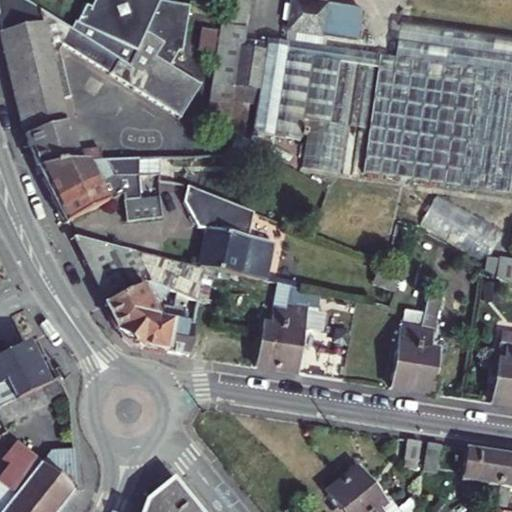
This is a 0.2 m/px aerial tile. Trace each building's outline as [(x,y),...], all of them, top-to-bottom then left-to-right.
[(20,0),(0,0),(0,33),(29,153),(36,171),(95,166),(90,153),(63,155),(50,104),(58,103),(43,42),(47,42),(183,122),(191,107),(131,69),(70,31),(20,0)] [(70,31),(131,69),(161,4),(163,0),(95,0),(92,6),(84,3),(70,31)] [(242,47),(248,47),(254,3),(236,0),(226,0),(223,25),(245,29),(242,47)] [(363,9),(305,0),(293,0),(289,33),(357,43),(363,9)] [(184,55),(191,7),(161,4),(131,69),(191,107),(203,87),(172,69),(181,54),(184,55)] [(210,118),(229,130),(235,87),(242,47),(245,29),(223,25),(210,118)] [(268,51),(263,91),(280,93),(286,53),(345,63),(337,126),(329,125),(327,136),(283,126),(285,118),(277,117),(274,135),(307,140),(303,168),(361,175),(377,67),(382,67),(366,173),(511,193),(511,40),(401,25),(397,58),(288,42),(286,49),(266,47),(266,50),(268,51)] [(204,31),(201,52),(216,53),(219,33),(204,31)] [(235,87),(263,91),(268,51),(266,50),(248,47),(242,47),(235,87)] [(286,53),(280,93),(277,117),(285,118),(283,126),(327,136),(329,125),(337,126),(345,63),(286,53)] [(98,182),(139,182),(138,163),(95,166),(36,171),(54,203),(98,182)] [(54,203),(66,226),(124,197),(121,191),(140,191),(139,182),(98,182),(54,203)] [(256,217),(190,191),(189,196),(256,222),(256,217)] [(419,229),(487,260),(502,226),(435,195),(419,229)] [(211,233),(203,269),(206,270),(214,272),(268,283),(276,246),(251,240),(256,222),(189,196),(187,206),(193,217),(192,221),(196,228),(200,229),(201,232),(211,233)] [(164,201),(128,204),(130,225),(166,222),(164,201)] [(203,269),(72,237),(107,307),(152,284),(170,292),(191,301),(199,304),(206,270),(203,269)] [(498,281),(511,289),(511,263),(501,263),(498,281)] [(214,272),(206,270),(199,304),(208,306),(214,272)] [(199,304),(191,301),(187,325),(161,321),(155,308),(160,308),(170,292),(152,284),(107,307),(120,332),(124,337),(123,340),(132,347),(138,345),(144,350),(190,357),(199,304)] [(278,371),(291,288),(278,285),(271,326),(263,325),(255,368),(278,371)] [(299,311),(302,291),(291,288),(278,371),(297,374),(307,312),(299,311)] [(440,303),(428,301),(423,329),(413,393),(433,396),(440,353),(432,352),(440,303)] [(389,389),(413,393),(423,329),(400,326),(389,389)] [(491,405),(511,408),(511,403),(511,332),(503,331),(491,405)] [(0,409),(46,387),(25,342),(0,354),(0,409)] [(0,418),(5,428),(65,398),(57,382),(46,387),(0,409),(0,418)] [(8,504),(1,511),(60,511),(76,492),(73,450),(50,451),(39,464),(12,443),(0,459),(0,462),(6,466),(0,473),(0,482),(2,485),(0,487),(13,498),(8,504)] [(417,473),(421,446),(407,444),(403,471),(417,473)] [(437,478),(442,449),(427,447),(422,475),(437,478)] [(486,488),(483,506),(494,507),(503,458),(467,453),(462,484),(486,488)] [(511,492),(511,459),(503,458),(494,507),(505,509),(508,492),(511,492)] [(415,511),(409,504),(398,511),(397,511),(389,503),(386,506),(358,472),(341,486),(342,486),(362,511),(415,511)] [(147,506),(145,511),(198,511),(175,482),(147,506)] [(341,486),(325,498),(336,511),(362,511),(342,486),(341,486)] [(0,496),(0,511),(1,511),(8,504),(0,496)]
